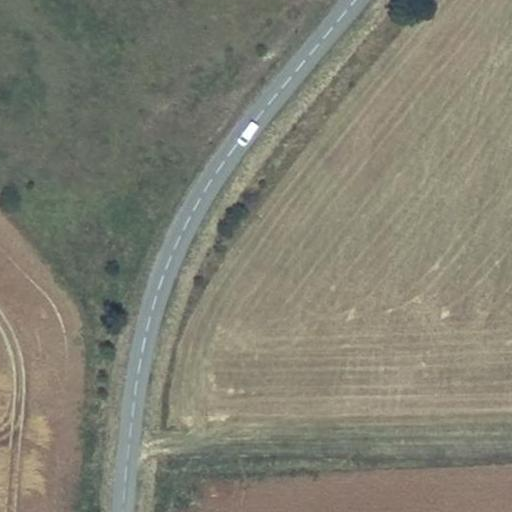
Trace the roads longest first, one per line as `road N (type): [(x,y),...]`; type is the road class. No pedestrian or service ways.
road 1 (unclassified): [(120,511),(135,382),(172,247),(218,165),(352,0)]
road 2 (track): [(126,446),(511,455)]
